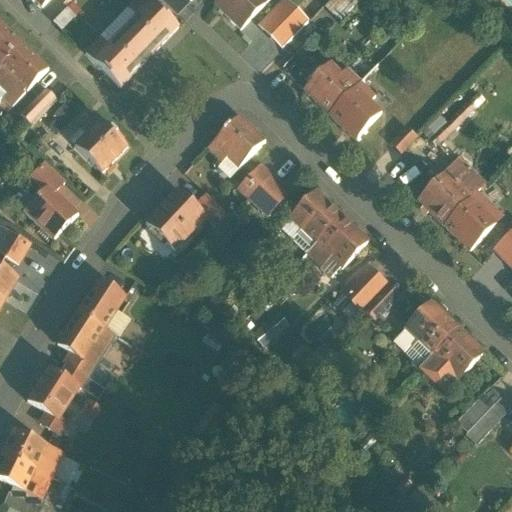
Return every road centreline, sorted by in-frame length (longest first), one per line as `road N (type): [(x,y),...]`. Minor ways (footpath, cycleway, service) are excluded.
road 1 (residential): [(168,164),(239,94),(511,354)]
road 2 (residential): [(168,164),(39,324),(0,419)]
road 3 (residential): [(0,0),(168,164)]
